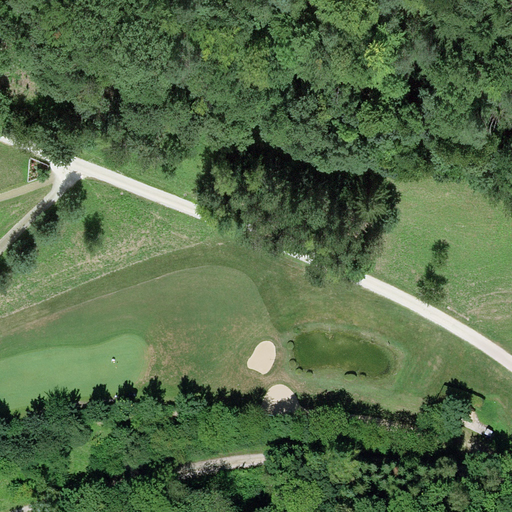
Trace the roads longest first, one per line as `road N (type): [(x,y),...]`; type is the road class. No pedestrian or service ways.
road 1 (track): [(511,363),(383,288),(0,135)]
road 2 (track): [(511,480),(324,459),(258,460),(26,511)]
